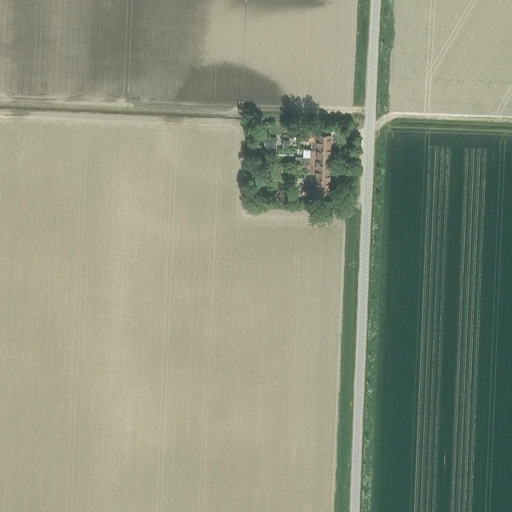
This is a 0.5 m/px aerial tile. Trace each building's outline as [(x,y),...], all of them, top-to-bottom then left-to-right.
[(312,150),(330,150),(331,135),(314,134),(314,130),(303,130),(303,140),(312,141),(312,150)] [(299,155),(308,154),(308,147),(299,147),(299,155)] [(264,151),(252,150),(251,161),(263,161),(264,151)] [(329,165),(330,150),(312,150),(311,150),(310,159),(303,159),(303,164),(329,165)] [(329,180),(329,165),(303,164),(303,169),(310,170),(310,173),(316,173),(316,180),(329,180)] [(328,195),(329,180),(316,180),(316,195),(328,195)]
